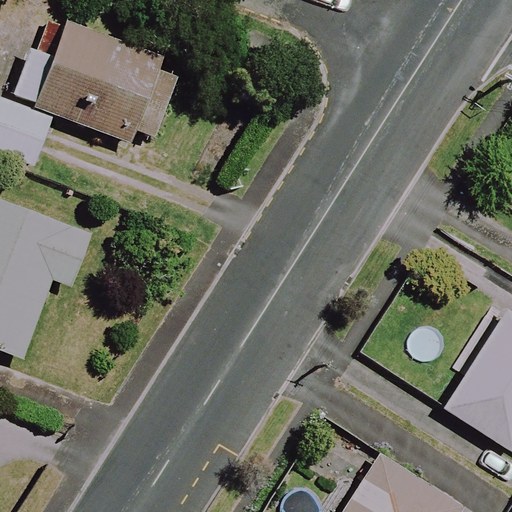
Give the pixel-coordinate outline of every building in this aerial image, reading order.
[(32,52),(12,102),(127,147),(131,135),(155,145),(184,70),(67,24),(52,60),(32,52)] [(51,120),(0,101),(0,156),(33,169),(51,120)] [(89,237),(0,205),(0,353),(22,361),(51,282),(71,289),(89,237)] [(511,331),(493,320),(440,411),(511,452),(511,331)] [(455,511),(457,509),(408,476),(390,503),(363,485),(345,511),(455,511)]
